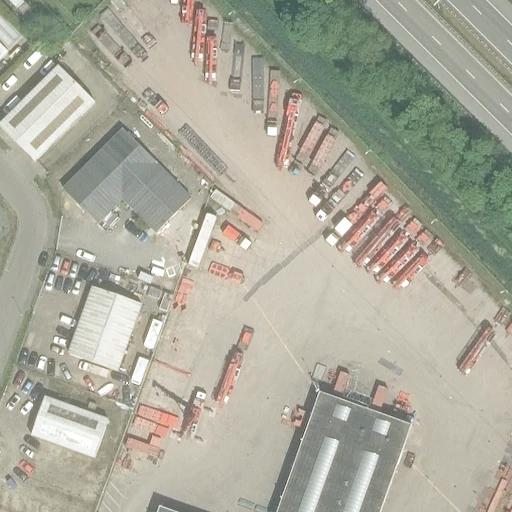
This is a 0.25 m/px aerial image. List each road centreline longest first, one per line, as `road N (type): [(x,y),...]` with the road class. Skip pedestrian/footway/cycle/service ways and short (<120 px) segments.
road 1 (unknown): [(132,511),(190,425),(318,278)]
road 2 (trunk): [(392,0),(511,117)]
road 3 (unclassified): [(0,171),(27,214),(25,254),(0,324)]
